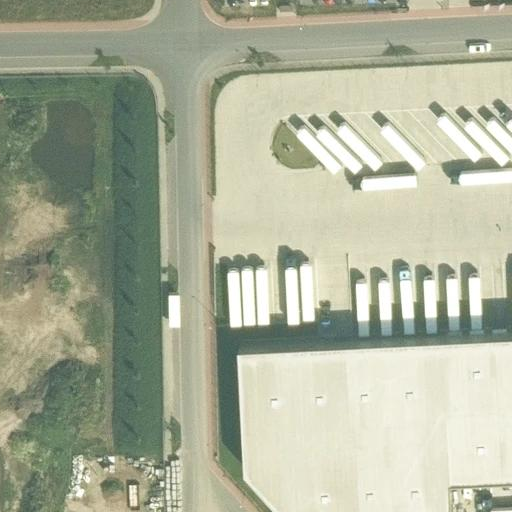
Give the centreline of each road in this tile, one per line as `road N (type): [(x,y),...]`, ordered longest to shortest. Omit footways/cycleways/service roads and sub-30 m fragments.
road 1 (residential): [(198,511),(188,46)]
road 2 (residential): [(511,33),(188,46)]
road 3 (residential): [(188,46),(0,47)]
